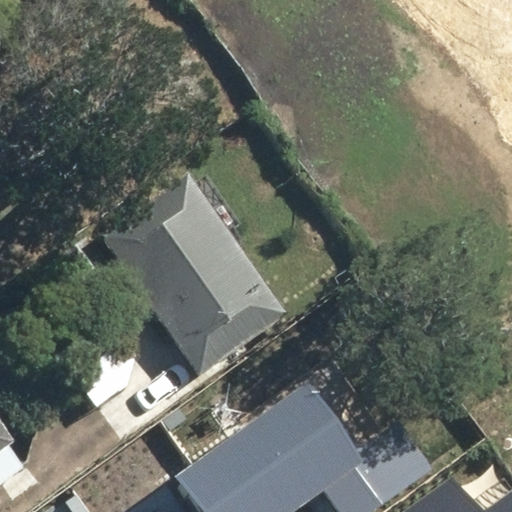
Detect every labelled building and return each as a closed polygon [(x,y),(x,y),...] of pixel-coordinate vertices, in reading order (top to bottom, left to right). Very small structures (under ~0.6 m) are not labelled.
[(0,0),(0,20),(26,0),(0,0)] [(193,176),(108,235),(210,382),(295,323),(193,176)] [(0,340),(0,494),(32,470),(0,427),(0,389),(24,372),(0,340)] [(143,376),(116,346),(65,393),(92,423),(143,376)] [(508,511),(496,493),(474,509),(455,483),(414,511),(508,511)]
